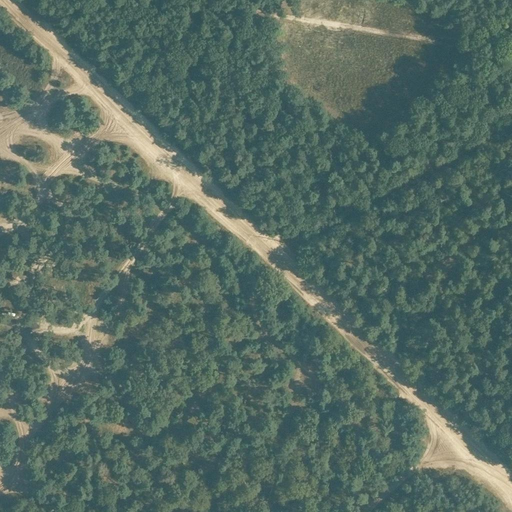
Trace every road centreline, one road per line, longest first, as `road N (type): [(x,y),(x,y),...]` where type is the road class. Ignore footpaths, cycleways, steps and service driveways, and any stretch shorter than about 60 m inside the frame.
road 1 (track): [(511,483),(6,0)]
road 2 (track): [(178,164),(151,231),(92,315),(86,352),(0,482)]
road 3 (track): [(511,52),(211,0)]
